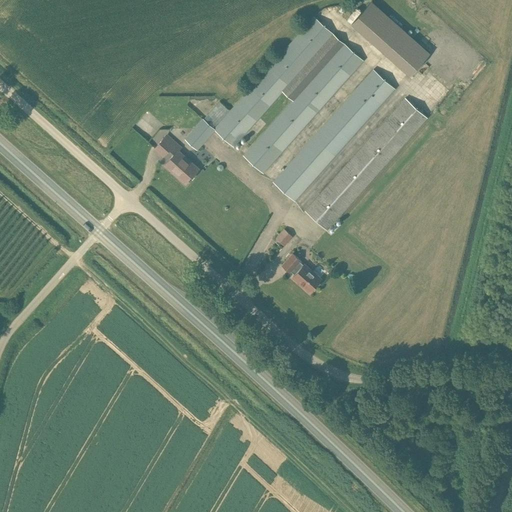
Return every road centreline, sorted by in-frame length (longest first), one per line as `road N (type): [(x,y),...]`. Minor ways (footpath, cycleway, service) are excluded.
road 1 (unclassified): [(511,377),(340,374),(290,344),(127,200)]
road 2 (primary): [(401,511),(98,231)]
road 3 (unclassified): [(127,200),(0,83)]
road 4 (unclassified): [(0,348),(98,231)]
road 5 (primary): [(98,231),(0,143)]
